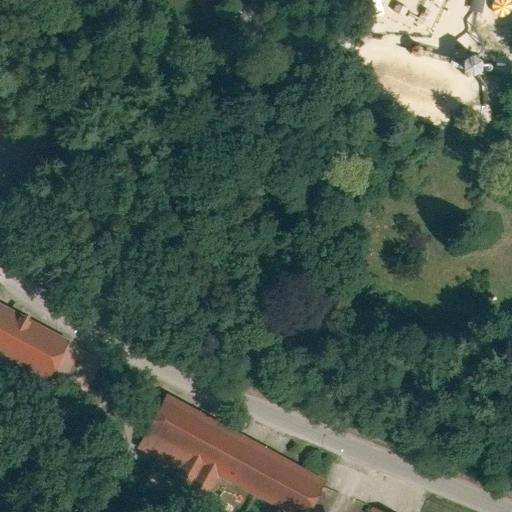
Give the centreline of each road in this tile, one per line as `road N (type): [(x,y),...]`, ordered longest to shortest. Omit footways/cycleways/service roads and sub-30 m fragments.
road 1 (unclassified): [(92,333),(497,511)]
road 2 (unclassified): [(258,0),(92,333)]
